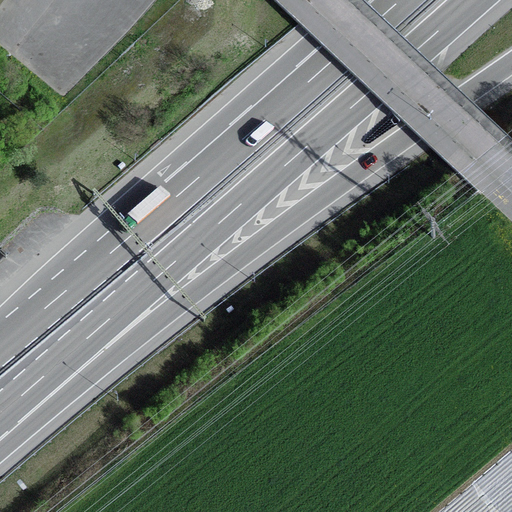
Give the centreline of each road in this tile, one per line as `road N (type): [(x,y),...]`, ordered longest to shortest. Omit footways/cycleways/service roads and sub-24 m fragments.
road 1 (motorway): [(0,412),(470,0)]
road 2 (motorway): [(0,412),(511,63)]
road 3 (motorway): [(402,0),(0,344)]
road 4 (residential): [(511,175),(317,0)]
